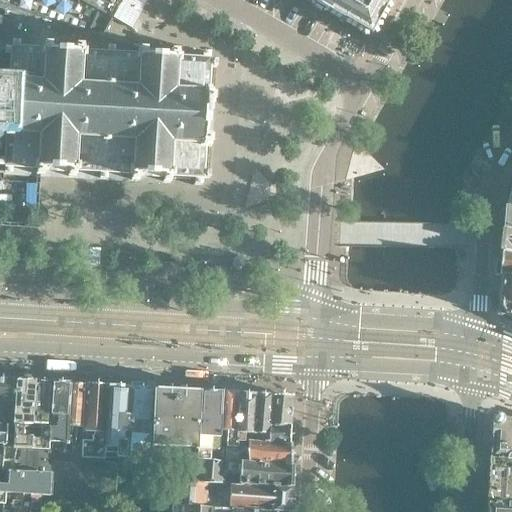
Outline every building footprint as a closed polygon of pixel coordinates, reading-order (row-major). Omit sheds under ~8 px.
[(77,0),(112,19),(131,29),(147,0),(77,0)] [(303,0),(325,12),(341,21),(369,36),(388,0),(303,0)] [(210,148),(213,92),(206,92),(208,68),(215,68),(215,60),(208,60),(209,53),(200,53),(199,59),(176,58),(176,51),(168,51),(168,57),(144,56),(144,49),(141,49),(78,28),(44,17),(0,2),(0,40),(1,40),(0,56),(0,85),(13,86),(12,108),(10,131),(5,130),(2,174),(2,175),(10,175),(10,169),(34,170),(34,177),(42,177),(42,171),(66,172),(65,178),(73,179),(74,172),(98,174),(97,180),(105,181),(106,174),(129,175),(129,182),(137,182),(137,176),(161,177),(161,184),(169,184),(169,178),(193,179),(193,185),(200,186),(201,179),(208,180),(208,172),(201,171),(203,147),(210,148)] [(201,21),(205,14),(196,9),(192,15),(201,21)] [(12,108),(13,86),(0,85),(0,129),(5,130),(10,131),(12,108)] [(511,231),(504,229),(501,252),(511,253),(511,231)] [(9,244),(8,259),(24,260),(26,245),(26,244),(9,243),(9,244)] [(81,248),(80,264),(98,265),(99,249),(81,248)] [(511,253),(501,252),(499,274),(499,275),(511,276),(511,253)] [(157,255),(157,263),(173,264),(173,256),(157,255)] [(232,260),(231,265),(233,270),(238,271),(243,269),(246,265),(245,260),(243,258),(241,257),(236,256),(235,258),(232,260)] [(511,276),(499,275),(499,276),(497,314),(511,318),(511,276)] [(0,403),(14,404),(16,381),(0,379),(0,403)] [(30,425),(33,382),(16,381),(14,404),(13,427),(12,446),(12,449),(29,450),(30,438),(30,425)] [(46,451),(50,383),(33,382),(30,425),(41,426),(41,439),(30,438),(29,450),(46,451)] [(65,452),(69,384),(50,383),(46,451),(65,452)] [(80,453),(84,385),(69,384),(65,452),(80,453)] [(103,454),(103,447),(107,387),(106,386),(84,385),(80,453),(65,452),(46,451),(29,450),(12,449),(12,446),(3,445),(3,446),(0,445),(0,511),(110,511),(111,503),(112,480),(114,455),(103,454)] [(125,460),(129,389),(107,387),(103,447),(114,448),(114,455),(112,480),(123,480),(124,460),(125,460)] [(148,457),(152,390),(129,389),(125,460),(148,461),(148,457)] [(195,460),(199,392),(152,390),(148,457),(195,460)] [(219,438),(222,394),(218,393),(218,395),(202,394),(202,392),(199,392),(195,460),(195,461),(218,463),(218,462),(219,438)] [(235,441),(238,395),(222,394),(219,438),(226,438),(226,446),(235,446),(235,441)] [(252,442),(255,396),(238,395),(235,441),(252,442)] [(270,425),(272,396),(255,396),(252,442),(269,443),(270,425)] [(290,427),(292,402),(292,397),(272,396),(270,425),(290,427)] [(13,427),(14,404),(0,403),(0,425),(4,426),(13,427)] [(511,423),(493,416),(492,416),(491,416),(490,417),(490,418),(487,459),(511,460),(511,423)] [(290,444),(290,434),(290,427),(270,425),(269,443),(290,444)] [(289,466),(290,444),(269,443),(252,442),(235,441),(235,446),(226,446),(225,462),(239,463),(239,455),(248,455),(248,463),(289,466)] [(510,504),(511,475),(511,460),(487,459),(484,503),(510,504)] [(228,485),(229,474),(238,475),(237,486),(287,489),(289,466),(248,463),(239,463),(225,462),(218,462),(218,463),(195,461),(194,476),(186,476),(185,484),(206,485),(206,484),(228,485)] [(128,496),(128,488),(123,485),(123,480),(112,480),(111,503),(121,503),(122,499),(128,496)] [(267,511),(284,511),(286,504),(287,489),(237,486),(228,485),(206,484),(206,485),(185,484),(166,483),(165,488),(174,488),(173,506),(186,507),(267,511)] [(120,511),(121,503),(111,503),(110,511),(120,511)] [(511,511),(511,504),(510,504),(484,503),(483,511),(511,511)]
